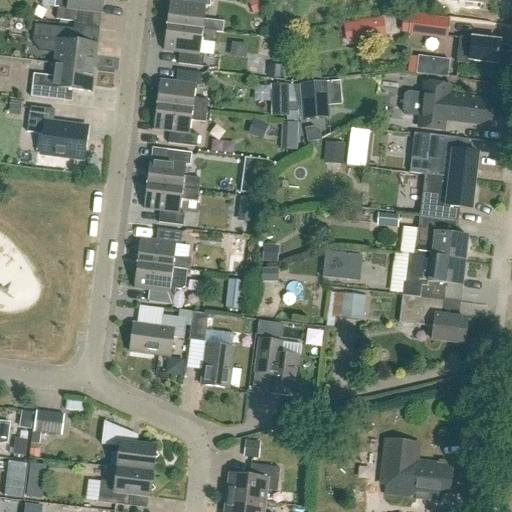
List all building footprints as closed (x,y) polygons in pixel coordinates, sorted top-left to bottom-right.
[(102,14),(103,0),(55,0),(54,8),(58,8),(56,21),(78,23),(79,11),(102,14)] [(186,0),(186,4),(170,2),(167,27),(217,33),(223,34),(224,24),(204,21),(206,7),(210,8),(211,0),(186,0)] [(256,0),(249,3),(254,14),(261,11),(256,0)] [(446,41),(449,20),(412,15),(409,36),(446,41)] [(383,19),(360,23),(363,39),(386,35),(383,19)] [(55,65),(95,69),(98,45),(72,42),(74,30),(34,25),(32,41),(40,51),(56,53),(55,65)] [(215,44),(217,33),(167,27),(164,51),(180,53),(178,65),(203,68),(204,56),(200,55),(201,42),(215,44)] [(472,40),(460,38),(456,63),(470,65),(470,61),(497,65),(500,43),(472,39),(472,40)] [(447,78),(448,62),(419,58),(417,74),(447,78)] [(92,93),(95,69),(55,65),(53,78),(34,75),(31,98),(65,102),(67,90),(92,93)] [(268,79),(279,80),(281,67),(269,66),(268,79)] [(157,106),(207,112),(208,101),(194,100),(196,87),(200,87),(202,75),(178,72),(176,84),(160,82),(157,106)] [(303,122),(330,119),(327,84),(300,86),(303,122)] [(457,122),(457,124),(490,128),(494,100),(447,94),(448,86),(425,84),(424,94),(408,93),(404,96),(402,112),(405,116),(421,118),(420,129),(442,131),(443,120),(457,122)] [(272,118),(290,118),(289,85),(271,85),(272,118)] [(21,104),(11,103),(10,114),(20,115),(21,104)] [(205,123),(207,112),(157,106),(154,131),(170,133),(168,145),(197,148),(198,136),(190,135),(191,122),(205,123)] [(83,160),(87,130),(53,125),(55,111),(30,108),(27,133),(44,135),(41,154),(75,159),(74,166),(75,166),(76,159),(83,160)] [(321,141),(320,133),(314,128),(306,129),(308,143),(321,141)] [(427,176),(448,179),(475,182),(479,153),(467,152),(469,141),(430,136),(427,161),(411,160),(410,174),(427,176)] [(296,151),(297,138),(282,138),(281,150),(296,151)] [(342,145),(327,144),(326,160),(341,162),(342,145)] [(147,186),(198,192),(200,180),(184,178),(186,166),(191,166),(192,154),(168,151),(166,163),(150,161),(147,186)] [(349,154),(347,167),(368,169),(370,157),(349,154)] [(255,196),(257,176),(243,174),(241,194),(255,196)] [(472,210),(475,182),(448,179),(427,176),(425,176),(419,218),(458,223),(460,209),(472,210)] [(197,203),(198,192),(147,186),(144,210),(160,212),(159,224),(183,227),(185,215),(180,214),(182,201),(197,203)] [(252,200),(240,199),(238,220),(249,222),(252,200)] [(378,215),(377,226),(389,227),(390,216),(378,215)] [(457,236),(458,223),(419,218),(416,243),(415,257),(466,263),(469,238),(457,236)] [(140,241),(140,243),(137,265),(185,271),(188,271),(189,261),(174,259),(176,245),(181,246),(182,234),(158,231),(156,242),(140,241)] [(243,240),(234,239),(232,254),(242,255),(243,240)] [(263,246),(262,262),(277,263),(278,247),(263,246)] [(347,280),(349,256),(326,254),(323,278),(347,280)] [(466,263),(415,257),(409,256),(405,285),(404,284),(403,297),(443,301),(445,285),(463,287),(466,263)] [(244,262),(233,261),(232,274),(242,275),(244,262)] [(179,290),(183,287),(185,271),(137,265),(134,289),(150,291),(149,303),(173,306),(175,290),(179,290)] [(261,270),(261,283),(278,283),(278,269),(261,270)] [(243,282),(229,281),(226,308),(241,309),(243,282)] [(364,321),(366,297),(335,294),(332,318),(345,320),(364,321)] [(441,318),(443,301),(403,297),(400,323),(434,328),(433,342),(464,345),(467,321),(441,318)] [(206,332),(208,315),(193,313),(189,341),(205,343),(206,332)] [(184,340),(187,320),(163,317),(162,328),(134,325),(130,353),(170,358),(173,339),(184,340)] [(259,324),(257,337),(275,339),(277,326),(259,324)] [(206,332),(205,343),(207,344),(206,346),(201,386),(230,390),(235,350),(231,349),(233,335),(206,332)] [(295,399),(300,358),(281,356),(283,345),(260,342),(257,365),(270,367),(266,395),(295,399)] [(22,413),(20,429),(31,430),(33,414),(22,413)] [(62,436),(65,416),(37,413),(34,433),(62,436)] [(0,445),(7,444),(10,424),(0,423),(0,445)] [(120,448),(117,469),(153,474),(156,449),(136,446),(132,446),(133,435),(104,423),(101,446),(120,448)] [(39,445),(41,434),(33,433),(31,444),(39,445)] [(15,440),(14,455),(25,457),(27,441),(15,440)] [(450,467),(417,463),(419,444),(386,440),(381,483),(386,484),(384,495),(413,498),(413,494),(440,497),(440,493),(449,494),(452,471),(450,471),(450,467)] [(246,442),(244,458),(256,460),(258,443),(246,442)] [(227,499),(265,504),(266,491),(277,493),(280,469),(251,466),(249,478),(230,475),(227,499)] [(125,495),(150,498),(153,474),(117,469),(115,484),(101,482),(99,504),(123,507),(125,495)] [(31,484),(29,499),(44,501),(46,486),(31,484)] [(9,491),(8,501),(21,502),(22,493),(11,492),(9,491)] [(263,511),(265,504),(227,499),(225,511),(263,511)]
